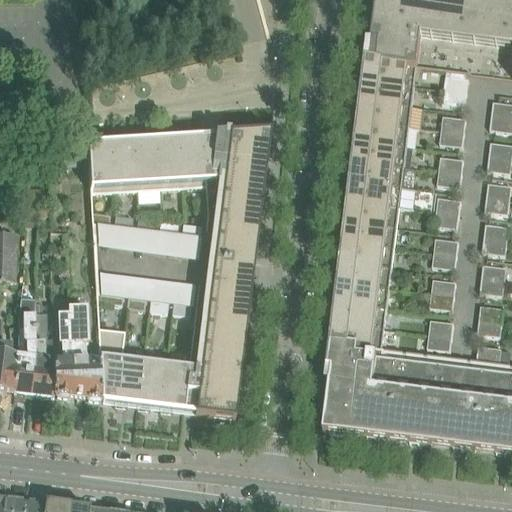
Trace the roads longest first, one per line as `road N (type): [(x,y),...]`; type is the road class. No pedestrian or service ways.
road 1 (residential): [(270,505),(332,0)]
road 2 (tertiary): [(270,505),(0,472)]
road 3 (unknown): [(511,85),(489,96),(484,111),(468,317)]
